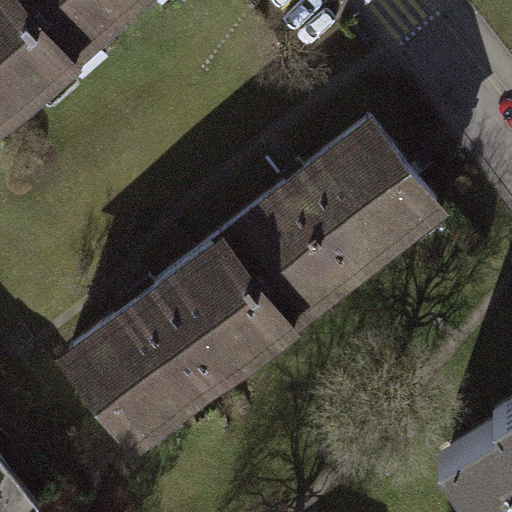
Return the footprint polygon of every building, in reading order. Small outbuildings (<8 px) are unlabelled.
[(0,0),(0,108),(66,50),(20,0),(0,0)] [(20,0),(66,50),(121,0),(20,0)] [(368,110),(219,227),(283,309),(433,192),(368,110)] [(133,426),(283,309),(219,227),(69,344),(133,426)] [(511,511),(511,390),(491,404),(495,410),(447,440),(494,511),(511,511)] [(0,511),(18,511),(34,497),(7,457),(0,449),(0,511)]
